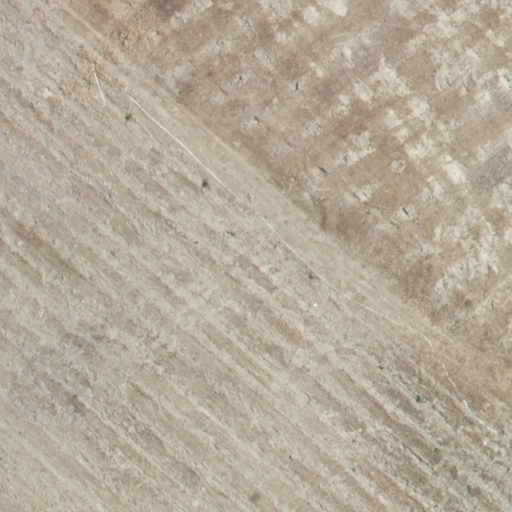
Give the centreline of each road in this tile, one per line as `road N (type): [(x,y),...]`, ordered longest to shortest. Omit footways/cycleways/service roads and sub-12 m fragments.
road 1 (unknown): [(249,511),(407,368),(463,264),(477,0)]
road 2 (unknown): [(0,221),(253,507)]
